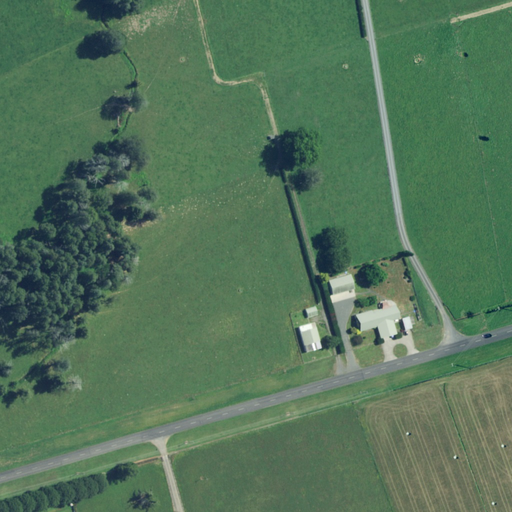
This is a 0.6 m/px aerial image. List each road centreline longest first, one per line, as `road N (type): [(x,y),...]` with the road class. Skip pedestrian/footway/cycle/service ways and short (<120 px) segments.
road 1 (unclassified): [(0,478),(511,330)]
road 2 (track): [(364,0),(401,234),(451,348)]
